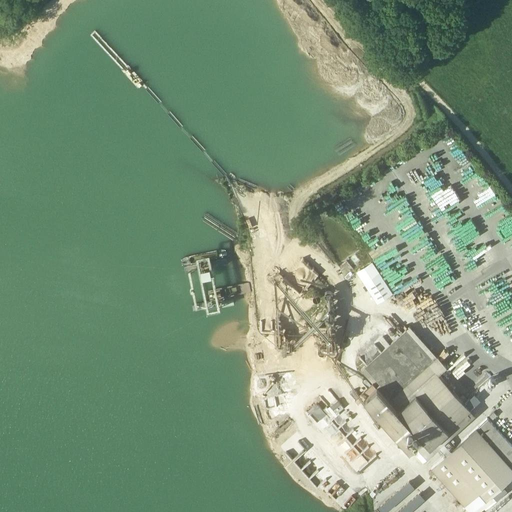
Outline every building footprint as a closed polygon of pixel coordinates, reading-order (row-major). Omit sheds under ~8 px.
[(377,302),(393,292),(373,259),(357,269),(377,302)] [(434,358),(407,328),(360,369),(376,386),(370,391),(366,395),(364,397),(410,448),(422,436),(430,444),(436,439),(441,444),(460,426),(456,421),(470,409),(438,373),(446,365),(437,355),(434,358)] [(511,444),(488,418),(477,427),(511,467),(511,444)] [(511,467),(477,427),(447,454),(480,492),(486,499),(511,476),(511,467)] [(447,454),(432,467),(465,505),(480,492),(447,454)] [(498,496),(508,487),(505,484),(495,493),(498,496)]
